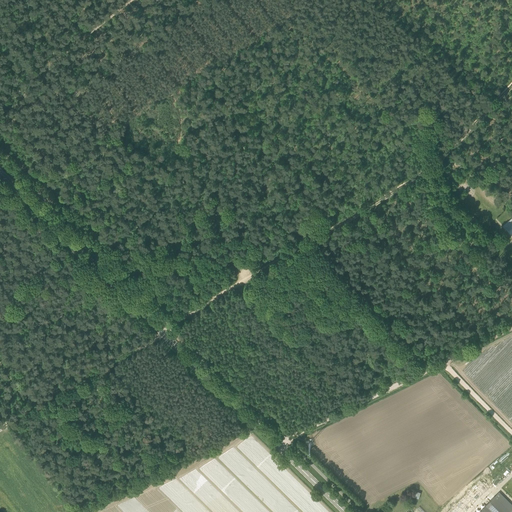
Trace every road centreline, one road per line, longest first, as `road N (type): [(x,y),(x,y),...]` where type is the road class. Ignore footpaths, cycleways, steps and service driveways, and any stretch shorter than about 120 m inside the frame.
road 1 (secondary): [(345,511),(0,166)]
road 2 (track): [(511,87),(432,168),(163,333)]
road 3 (track): [(84,511),(255,423)]
road 4 (track): [(163,333),(0,430)]
road 5 (track): [(140,0),(0,108)]
road 6 (track): [(287,440),(442,363)]
